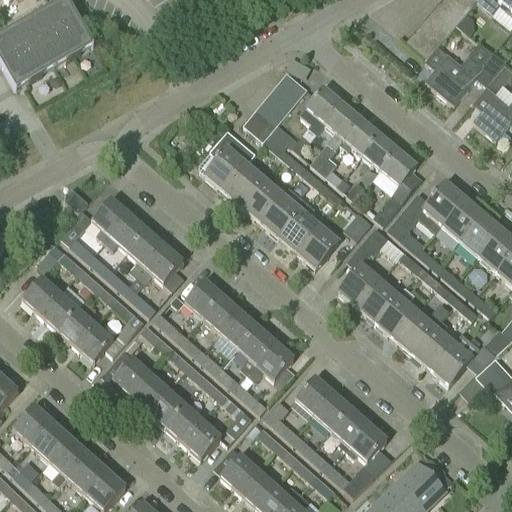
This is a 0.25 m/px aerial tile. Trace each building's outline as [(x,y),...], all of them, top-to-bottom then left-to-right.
[(172,0),(189,14),(200,0),(172,0)] [(460,24),(469,15),(451,0),(443,0),(438,6),(460,24)] [(451,0),(469,15),(477,4),(472,0),(451,0)] [(511,20),(511,0),(482,0),(476,8),(491,20),(499,10),(511,20)] [(0,72),(14,96),(92,52),(64,4),(0,41),(0,72)] [(451,35),(460,24),(438,6),(430,16),(451,35)] [(443,45),(451,35),(430,16),(421,26),(443,45)] [(436,53),(443,45),(421,26),(413,36),(434,55),(436,53)] [(425,66),(434,55),(413,36),(403,47),(425,66)] [(424,88),(453,112),(475,86),(484,93),(502,72),(505,70),(488,57),(478,49),(465,64),(466,64),(459,72),(436,53),(434,55),(425,66),(423,67),(434,76),(424,88)] [(502,72),(484,93),(493,101),(471,128),(494,147),(507,131),(511,134),(511,104),(506,112),(494,101),(511,80),(502,72)] [(276,89),(296,106),(304,97),(284,80),(276,89)] [(288,115),(296,106),(276,89),(268,98),(288,115)] [(323,132),(340,112),(321,95),(298,122),(310,132),(307,135),(314,142),(323,132)] [(280,124),(288,115),(268,98),(261,107),(280,124)] [(273,134),(280,124),(261,107),(253,116),(273,134)] [(338,151),(358,127),(340,112),(323,132),(334,142),(309,169),(317,177),(327,165),(327,164),(338,151)] [(260,148),(273,134),(253,116),(240,131),(260,148)] [(360,163),(377,143),(358,127),(338,151),(346,158),(349,154),(360,163)] [(245,171),(253,161),(227,138),(209,159),(198,172),(198,177),(203,182),(203,183),(221,198),(245,171)] [(299,143),(296,140),(286,152),(298,162),(309,149),(300,142),(299,143)] [(378,179),(395,158),(377,143),(360,163),(378,179)] [(280,166),(286,159),(268,144),(262,151),(280,166)] [(396,194),(371,225),(381,233),(418,189),(408,181),(414,174),(395,158),(378,179),(396,194)] [(298,182),(304,175),(286,159),(280,166),(298,182)] [(240,214),(263,187),(245,172),(254,162),(253,161),(245,171),(221,198),(240,214)] [(335,193),(341,186),(330,177),(335,172),(327,165),(317,177),(335,193)] [(317,198),(323,191),(304,175),(298,182),(317,198)] [(341,186),(335,193),(342,199),(348,192),(341,186)] [(258,230),(281,202),(263,187),(240,214),(258,230)] [(352,209),(363,196),(356,189),(344,202),(352,209)] [(412,229),(414,226),(433,242),(440,234),(439,234),(462,206),(444,190),(427,210),(416,201),(401,219),(412,229)] [(323,191),(317,198),(335,213),(341,206),(323,191)] [(78,221),(81,218),(87,211),(71,196),(61,207),(78,221)] [(276,245),(306,210),(299,204),(292,212),(281,202),(258,230),(276,245)] [(102,249),(127,222),(122,218),(123,212),(114,203),(107,204),(108,206),(89,229),(99,237),(94,242),(102,249)] [(458,249),(481,221),(462,206),(439,234),(440,234),(458,249)] [(294,261),(318,234),(307,225),(314,217),(306,210),(276,245),(294,261)] [(398,248),(414,230),(412,229),(401,219),(385,237),(398,248)] [(355,248),(369,231),(357,220),(342,237),(355,248)] [(476,265),(499,237),(481,221),(458,249),(476,265)] [(125,260),(149,233),(139,224),(131,226),(127,222),(102,249),(111,257),(116,253),(125,260)] [(162,253),(158,249),(159,243),(149,233),(125,260),(135,270),(127,279),(134,286),(162,253)] [(318,234),(294,261),(313,277),(336,249),(318,234)] [(398,266),(403,260),(374,235),(359,252),(372,263),(379,255),(394,269),(397,265),(398,266)] [(494,280),(511,258),(511,247),(499,237),(476,265),(494,280)] [(74,246),(68,253),(86,268),(92,262),(74,246)] [(74,282),(81,275),(54,251),(35,273),(44,281),(56,267),(74,282)] [(162,253),(134,286),(141,291),(149,282),(161,292),(181,270),(182,271),(183,263),(174,255),(167,258),(162,253)] [(433,278),(439,271),(420,255),(415,262),(433,278)] [(511,294),(511,258),(494,280),(511,294)] [(415,281),(421,275),(403,260),(398,266),(415,281)] [(104,284),(110,277),(92,262),(86,268),(104,284)] [(452,293),(457,286),(439,271),(433,278),(452,293)] [(355,316),(378,288),(359,273),(336,300),(355,316)] [(92,299),(99,291),(81,275),(74,282),(92,299)] [(434,297),(439,290),(421,275),(415,281),(434,297)] [(110,277),(104,284),(122,300),(128,293),(110,277)] [(38,323),(57,301),(40,285),(20,307),(38,323)] [(470,309),(476,302),(457,286),(452,293),(470,309)] [(200,326),(220,303),(202,287),(182,311),(200,326)] [(396,304),(397,304),(403,297),(393,289),(387,296),(378,288),(355,316),(373,331),(396,304)] [(452,312),(457,306),(439,290),(434,297),(452,312)] [(110,314),(117,306),(99,291),(92,299),(110,314)] [(128,293),(122,300),(148,323),(155,316),(128,293)] [(56,339),(76,317),(57,301),(38,323),(56,339)] [(477,318),(477,319),(486,326),(494,317),(476,302),(470,309),(479,316),(477,318)] [(218,342),(238,319),(220,303),(200,326),(218,342)] [(415,319),(397,304),(396,304),(373,331),(391,347),(415,319)] [(117,306),(110,314),(127,329),(118,339),(126,346),(142,328),(117,306)] [(477,319),(477,318),(474,321),(457,306),(452,312),(470,328),(477,319)] [(93,333),(94,333),(100,326),(93,319),(87,327),(76,317),(56,339),(73,355),(93,333)] [(235,357),(255,334),(238,319),(218,342),(235,357)] [(410,362),(439,327),(431,319),(424,327),(415,319),(391,347),(410,362)] [(482,331),(486,326),(477,319),(470,328),(471,328),(474,324),(482,331)] [(177,351),(184,344),(158,321),(151,328),(177,351)] [(511,323),(501,338),(500,339),(510,348),(511,345),(511,323)] [(428,378),(451,350),(440,341),(447,333),(439,327),(410,362),(428,378)] [(165,363),(172,355),(145,332),(136,342),(150,355),(152,352),(165,363)] [(112,349),(94,333),(93,333),(73,355),(92,371),(112,349)] [(255,334),(235,357),(247,367),(239,376),(245,381),(273,350),(267,345),(255,334)] [(500,339),(501,338),(498,335),(483,353),(494,363),(505,353),(510,348),(500,339)] [(195,367),(202,359),(184,344),(177,351),(195,367)] [(271,388),(291,366),(273,350),(245,381),(254,389),(261,380),(271,388)] [(451,350),(428,378),(447,393),(470,366),(451,350)] [(511,361),(505,353),(494,363),(507,377),(511,372),(511,361)] [(183,379),(190,371),(172,355),(165,363),(183,379)] [(128,404),(148,382),(122,359),(109,374),(110,374),(112,372),(118,378),(110,388),(128,404)] [(213,382),(219,375),(202,359),(195,367),(213,382)] [(511,384),(509,387),(492,369),(477,383),(503,411),(508,406),(511,410),(511,384)] [(200,395),(207,387),(190,371),(183,379),(200,395)] [(237,390),(219,375),(213,382),(230,398),(237,390)] [(146,420),(166,398),(148,382),(128,404),(146,420)] [(0,384),(0,416),(16,398),(0,384)] [(311,423),(331,400),(313,384),(293,407),(311,423)] [(218,410),(225,403),(207,387),(200,395),(218,410)] [(237,390),(230,398),(258,422),(265,414),(244,396),(237,390)] [(163,436),(184,413),(166,398),(146,420),(163,436)] [(329,438),(348,416),(331,400),(311,423),(329,438)] [(225,403),(218,410),(234,425),(224,436),(233,444),(250,425),(225,403)] [(29,453),(51,429),(32,413),(12,437),(29,453)] [(181,452),(201,429),(184,413),(163,436),(181,452)] [(337,451),(344,457),(366,432),(348,416),(329,438),(340,448),(337,451)] [(272,435),(288,449),(295,441),(279,427),(272,435)] [(48,470),(69,446),(51,429),(29,453),(48,470)] [(201,429),(181,452),(199,468),(219,445),(201,429)] [(365,470),(384,448),(366,432),(344,457),(352,465),(355,461),(365,470)] [(279,452),(261,435),(255,441),(274,458),(279,452)] [(306,464),(313,456),(295,441),(288,449),(306,464)] [(66,486),(87,462),(69,446),(48,470),(57,478),(49,487),(57,494),(65,485),(66,486)] [(291,474),(297,468),(279,452),(274,458),(291,474)] [(324,480),(331,472),(313,456),(306,464),(324,480)] [(0,473),(6,479),(13,471),(0,459),(0,473)] [(84,502),(105,478),(87,462),(66,486),(84,502)] [(236,500),(256,478),(238,462),(218,484),(236,500)] [(309,490),(314,484),(297,468),(291,474),(309,490)] [(395,489),(417,511),(429,511),(444,498),(416,469),(395,489)] [(23,496),(30,488),(13,471),(6,479),(23,496)] [(324,480),(329,484),(335,476),(331,472),(324,480)] [(361,474),(341,495),(352,505),(371,484),(361,474)] [(105,478),(84,502),(95,511),(108,511),(124,495),(105,478)] [(249,511),(256,511),(274,494),(256,478),(236,500),(249,511)] [(0,497),(8,505),(15,497),(0,483),(0,497)] [(314,484),(309,490),(327,507),(332,500),(314,484)] [(39,511),(42,511),(48,505),(30,488),(23,496),(39,511)] [(377,511),(417,511),(395,489),(374,509),(377,511)] [(288,511),(299,501),(290,493),(282,501),(274,494),(256,511),(288,511)] [(15,511),(30,511),(15,497),(8,505),(15,511)] [(305,511),(308,509),(299,501),(288,511),(305,511)]
